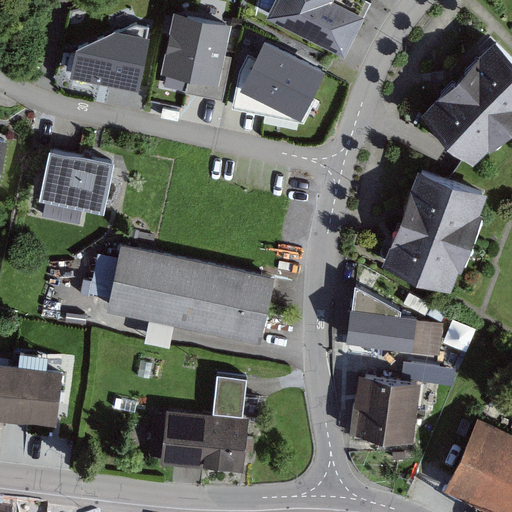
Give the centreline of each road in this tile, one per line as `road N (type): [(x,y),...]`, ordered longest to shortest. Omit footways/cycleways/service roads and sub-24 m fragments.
road 1 (residential): [(342,166),(43,98),(0,75)]
road 2 (residential): [(342,166),(319,281),(332,497)]
road 3 (residential): [(0,474),(187,498),(332,497)]
road 4 (residential): [(422,0),(379,62),(342,166)]
